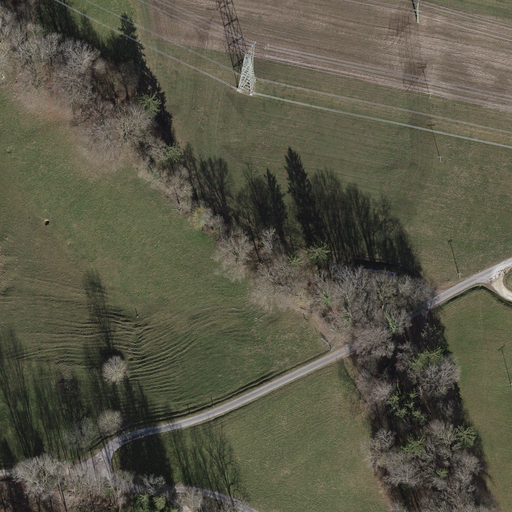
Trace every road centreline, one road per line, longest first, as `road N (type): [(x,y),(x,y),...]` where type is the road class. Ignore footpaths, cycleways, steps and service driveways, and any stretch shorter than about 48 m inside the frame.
road 1 (unclassified): [(252,511),(193,490),(122,485),(105,465),(117,442),(222,409),(511,261)]
road 2 (track): [(194,178),(216,204),(264,234),(404,267),(440,298)]
road 3 (track): [(486,511),(417,312)]
